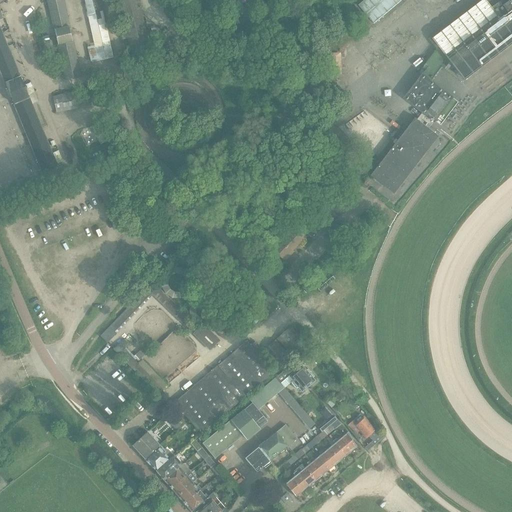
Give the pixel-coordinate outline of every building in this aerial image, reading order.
[(0,0),(0,71),(41,171),(56,165),(33,108),(36,107),(34,102),(37,100),(34,92),(27,95),(0,29),(0,20),(4,19),(0,9),(0,4),(5,0),(0,0)] [(80,77),(66,13),(63,2),(62,0),(47,0),(58,45),(65,80),(80,77)] [(99,0),(84,0),(87,9),(96,52),(89,54),(90,62),(91,65),(113,58),(99,0)] [(146,50),(138,11),(135,0),(122,0),(135,59),(148,56),(163,53),(162,47),(146,50)] [(154,0),(156,7),(170,4),(172,12),(174,12),(185,10),(183,0),(154,0)] [(374,24),(402,1),(401,0),(364,0),(358,5),(374,24)] [(511,0),(504,0),(493,9),(485,0),(438,36),(437,34),(429,40),(437,50),(421,70),(432,81),(444,64),(451,62),(465,79),(511,42),(511,0)] [(330,74),(331,74),(338,74),(338,56),(330,56),(330,74)] [(423,75),(405,98),(411,103),(424,112),(435,121),(453,98),(429,79),(423,75)] [(89,104),(87,92),(52,100),(55,111),(89,104)] [(438,135),(419,120),(417,119),(372,176),(394,193),(438,135)] [(91,128),(100,145),(105,142),(96,125),(91,128)] [(337,153),(344,148),(334,134),(327,140),(337,153)] [(352,201),(342,191),(341,190),(330,199),(333,202),(330,204),(328,202),(315,215),(327,227),(352,201)] [(314,218),(303,229),(311,238),(317,232),(318,233),(321,231),(320,230),(323,226),(314,218)] [(292,251),(306,237),(295,227),(272,250),(284,262),(294,252),(292,251)] [(174,277),(173,271),(169,270),(159,281),(158,289),(156,287),(155,289),(150,284),(100,336),(107,343),(152,296),(181,324),(188,317),(171,301),(179,302),(179,295),(168,293),(167,280),(174,277)] [(196,322),(194,320),(194,310),(188,310),(188,319),(182,325),(192,335),(194,333),(211,350),(219,341),(206,328),(206,323),(196,322)] [(232,332),(231,332),(217,317),(209,324),(224,340),(232,332)] [(289,329),(264,350),(280,368),(305,347),(289,329)] [(142,349),(133,356),(128,351),(132,347),(124,339),(114,349),(158,396),(168,387),(142,360),(152,350),(143,340),(138,345),(142,349)] [(200,434),(221,416),(273,373),(246,341),(174,403),(179,409),(184,415),(200,434)] [(291,365),(308,387),(315,381),(311,376),(312,375),(308,369),(306,370),(302,365),(312,357),(308,351),(291,365)] [(308,387),(291,365),(276,377),(280,383),(288,377),(302,392),(308,387)] [(283,387),(280,383),(276,377),(249,400),(252,403),(243,410),(235,416),(202,444),(215,459),(243,436),(246,439),(259,429),(268,422),(263,416),(257,409),(283,387)] [(177,421),(184,415),(179,409),(172,414),(177,421)] [(174,417),(171,414),(166,419),(169,422),(174,417)] [(374,430),(364,418),(358,423),(355,420),(349,426),(357,434),(360,431),(366,438),(374,430)] [(330,426),(333,430),(341,424),(336,419),(329,424),(330,426)] [(328,435),(333,430),(330,426),(324,431),(328,435)] [(322,440),(328,435),(324,431),(319,436),(322,440)] [(144,459),(159,446),(147,432),(132,445),(144,459)] [(256,473),(270,462),(288,447),(276,432),(245,459),(256,473)] [(351,451),(356,447),(346,434),(340,439),(351,451)] [(368,451),(384,437),(381,434),(364,448),(368,451)] [(316,444),(322,440),(319,436),(313,440),(316,444)] [(345,456),(351,451),(340,439),(335,444),(345,456)] [(311,449),(316,444),(313,440),(307,445),(311,449)] [(182,465),(202,448),(198,444),(179,461),(173,455),(170,458),(156,471),(155,472),(163,480),(182,464),(182,465)] [(339,461),(345,456),(335,444),(329,448),(339,461)] [(304,455),(311,449),(307,445),(301,450),(304,455)] [(156,471),(170,458),(159,446),(144,459),(156,471)] [(334,465),(339,461),(329,448),(323,453),(334,465)] [(298,460),(304,455),(301,450),(294,455),(298,460)] [(328,470),(334,465),(323,453),(318,458),(328,470)] [(211,466),(215,463),(208,455),(204,458),(211,466)] [(291,465),(298,460),(294,455),(288,461),(291,465)] [(321,475),(328,470),(318,458),(311,463),(321,475)] [(285,471),(291,465),(288,461),(281,466),(285,471)] [(217,474),(221,471),(215,463),(211,466),(217,474)] [(315,481),(321,475),(311,463),(305,468),(315,481)] [(179,468),(182,465),(182,464),(163,480),(164,481),(170,488),(186,475),(179,468)] [(275,479),(285,471),(281,466),(271,474),(275,479)] [(308,486),(315,481),(305,468),(298,474),(308,486)] [(192,482),(190,480),(195,476),(190,471),(186,475),(170,488),(177,496),(192,482)] [(222,480),(226,476),(221,471),(217,474),(222,480)] [(302,491),(308,486),(298,474),(292,479),(302,491)] [(295,497),(302,491),(292,479),(285,484),(295,497)] [(184,504),(199,490),(192,482),(177,496),(184,504)] [(191,511),(206,498),(199,490),(184,504),(191,511)] [(195,511),(209,511),(220,502),(212,493),(206,498),(191,511),(194,510),(195,511)] [(292,499),(287,494),(281,499),(286,504),(292,499)] [(227,511),(228,511),(220,502),(209,511),(227,511)]
